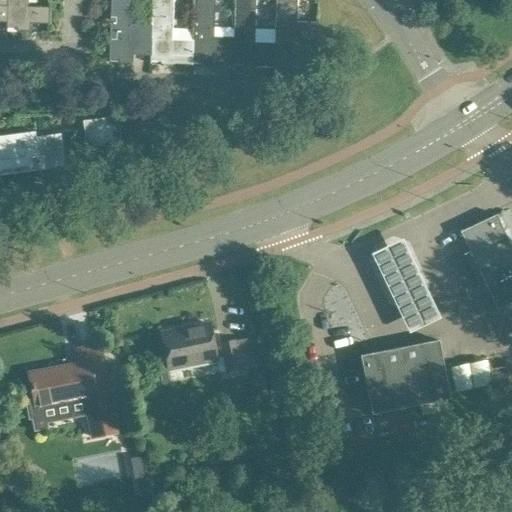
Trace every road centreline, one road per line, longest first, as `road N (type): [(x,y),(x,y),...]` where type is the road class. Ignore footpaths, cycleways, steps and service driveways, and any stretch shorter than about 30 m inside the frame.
road 1 (tertiary): [(0,295),(282,214),(385,173),(468,126)]
road 2 (residential): [(468,126),(380,0)]
